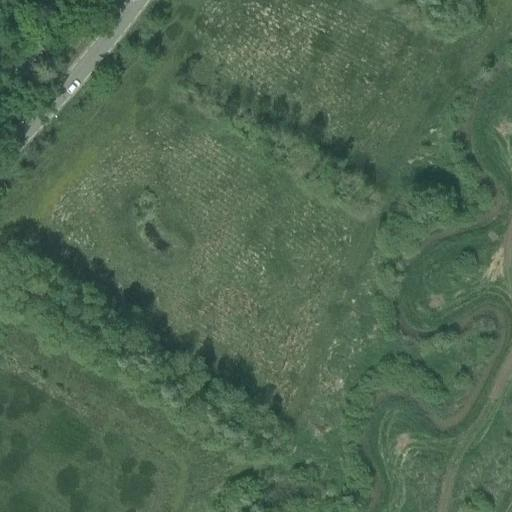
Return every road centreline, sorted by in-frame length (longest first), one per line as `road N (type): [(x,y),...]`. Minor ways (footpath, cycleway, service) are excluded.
road 1 (tertiary): [(0,156),(84,71),(137,0)]
road 2 (track): [(511,363),(451,462),(445,511)]
